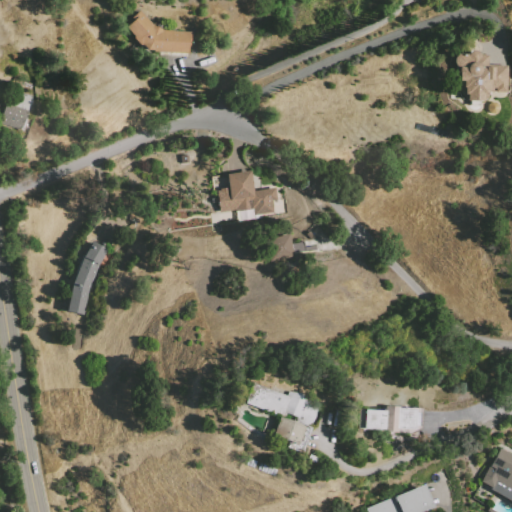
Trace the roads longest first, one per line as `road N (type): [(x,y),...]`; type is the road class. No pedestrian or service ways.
road 1 (residential): [(219,111),(295,167),(450,323),(470,337),(511,346),(511,409)]
road 2 (residential): [(479,20),(438,20),(219,111)]
road 3 (residential): [(219,111),(0,196)]
road 4 (residential): [(38,511),(0,290)]
road 5 (residential): [(323,443),(345,469),(363,472),(511,408)]
